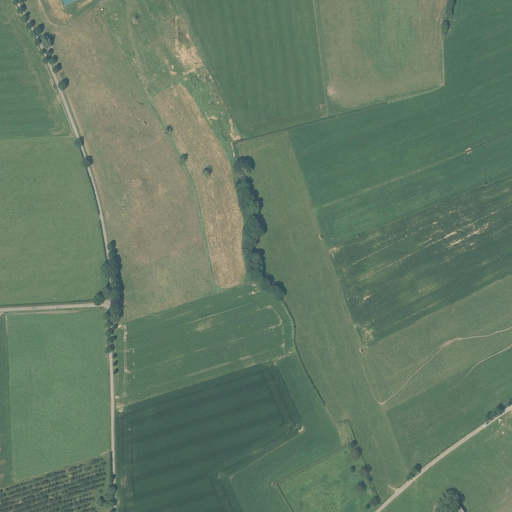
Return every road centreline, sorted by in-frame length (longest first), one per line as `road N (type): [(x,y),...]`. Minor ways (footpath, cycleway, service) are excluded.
road 1 (unclassified): [(111,304),(85,159),(15,0)]
road 2 (unclassified): [(114,511),(111,304)]
road 3 (unclassified): [(375,511),(511,406)]
